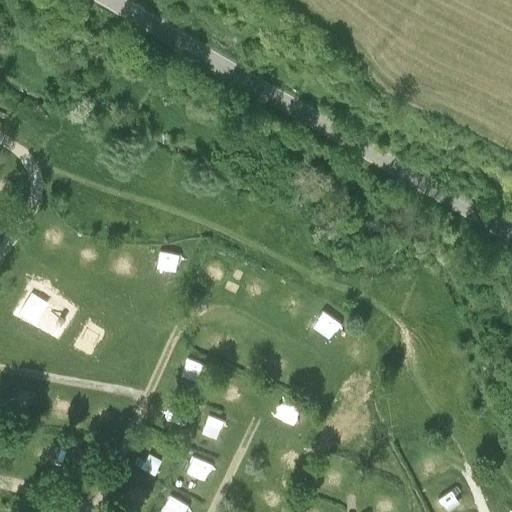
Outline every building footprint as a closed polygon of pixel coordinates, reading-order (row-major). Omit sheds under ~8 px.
[(98,261),(103,243),(88,239),(83,257),(98,261)] [(213,264),(209,281),(232,286),(235,269),(213,264)] [(240,353),(244,335),(224,330),(220,348),(240,353)] [(225,402),(241,406),(246,388),(230,383),(225,402)] [(101,410),(96,424),(116,430),(120,416),(101,410)] [(34,452),(53,457),(57,439),(39,435),(34,452)] [(154,447),(149,459),(164,465),(168,452),(154,447)] [(293,451),(288,467),(308,474),(314,458),(293,451)] [(189,465),(185,481),(200,485),(204,469),(189,465)] [(385,511),(400,511),(402,503),(388,500),(385,511)]
